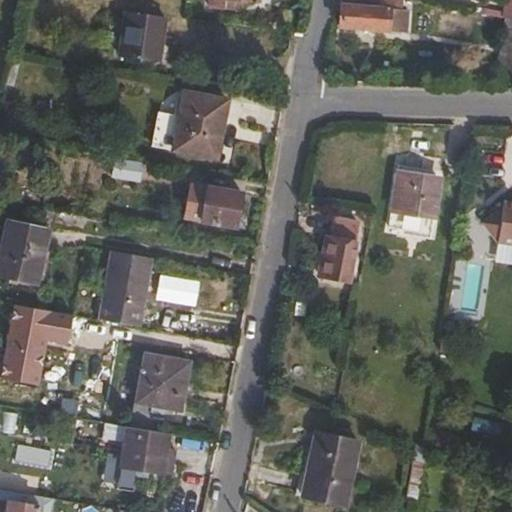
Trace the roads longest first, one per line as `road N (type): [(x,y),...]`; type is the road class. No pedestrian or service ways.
road 1 (residential): [(301,103),(224,511)]
road 2 (residential): [(301,103),(511,103)]
